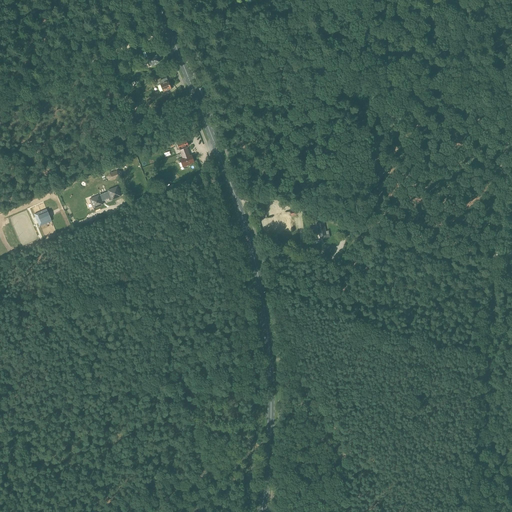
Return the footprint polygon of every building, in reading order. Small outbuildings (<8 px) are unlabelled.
[(134,60),(140,58),(137,50),(131,53),(134,60)] [(146,60),(149,66),(152,65),(152,66),(156,64),(156,63),(159,62),(156,56),(152,58),(152,57),(149,58),(149,59),(146,60)] [(160,85),(158,86),(160,92),(163,91),(165,90),(166,91),(169,90),(168,89),(170,88),(167,81),(166,78),(163,80),(159,81),(160,84),(160,85)] [(119,96),(122,103),(130,101),(128,95),(123,97),(122,95),(119,96)] [(129,114),(129,115),(127,115),(130,122),(132,121),(132,122),(136,120),(134,113),(129,114)] [(177,143),(175,144),(177,150),(179,149),(186,147),(188,146),(185,139),(177,143)] [(186,147),(179,149),(181,154),(182,158),(180,159),(183,167),(190,164),(190,163),(194,162),(191,155),(189,156),(188,151),(186,147)] [(120,178),(122,174),(121,170),(117,170),(109,173),(106,176),(108,180),(112,181),(120,178)] [(99,194),(89,198),(93,209),(103,205),(102,201),(106,199),(110,198),(111,200),(121,196),(117,186),(107,190),(108,191),(104,193),(99,195),(99,194)] [(48,212),(35,218),(38,225),(51,219),(48,212)] [(323,221),(316,223),(319,236),(327,235),(323,221)] [(333,248),(323,245),(321,252),(331,255),(333,248)]
